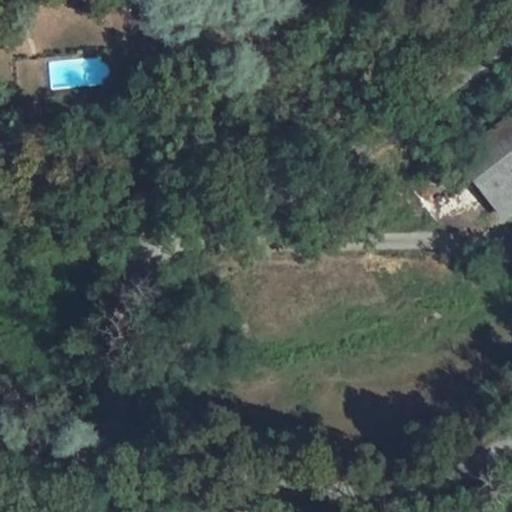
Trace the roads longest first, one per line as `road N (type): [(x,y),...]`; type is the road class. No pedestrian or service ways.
road 1 (track): [(0,196),(135,219),(255,201),(358,167),(511,53)]
road 2 (unclassified): [(511,442),(447,478),(365,494),(286,481),(0,390)]
